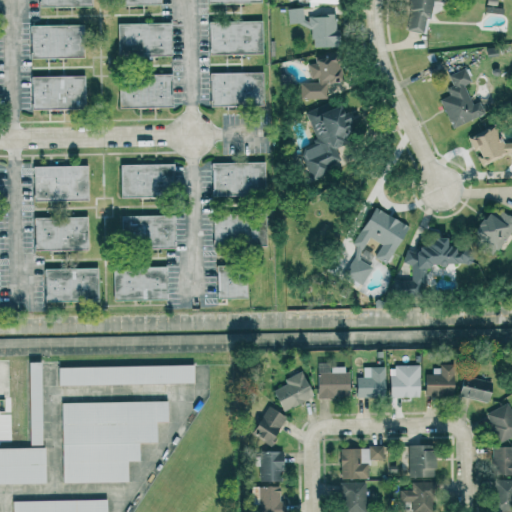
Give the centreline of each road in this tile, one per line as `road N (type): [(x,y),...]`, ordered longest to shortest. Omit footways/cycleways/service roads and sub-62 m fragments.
road 1 (residential): [(440,190),(378,55),(374,0)]
road 2 (residential): [(0,138),(192,134)]
road 3 (residential): [(389,424),(314,431),(311,511)]
road 4 (residential): [(466,511),(458,426),(389,424)]
